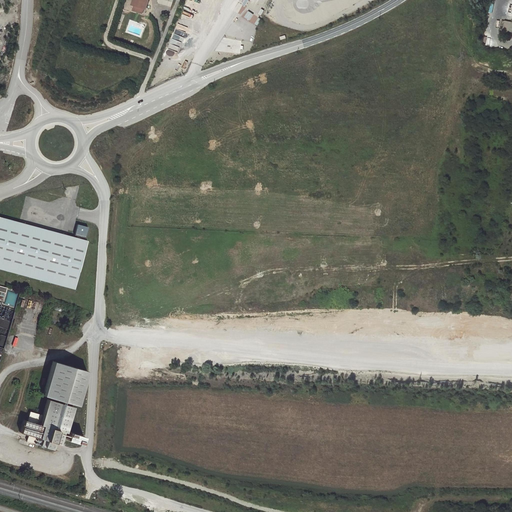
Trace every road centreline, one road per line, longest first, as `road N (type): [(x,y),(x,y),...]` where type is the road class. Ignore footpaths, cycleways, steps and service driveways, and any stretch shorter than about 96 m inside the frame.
road 1 (secondary): [(397,0),(316,39),(184,84)]
road 2 (secondary): [(184,84),(69,120)]
